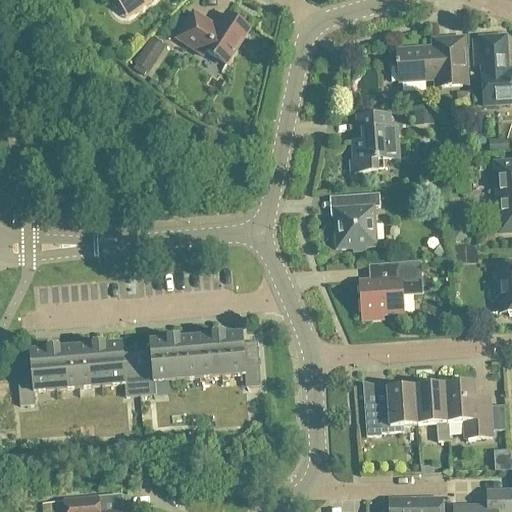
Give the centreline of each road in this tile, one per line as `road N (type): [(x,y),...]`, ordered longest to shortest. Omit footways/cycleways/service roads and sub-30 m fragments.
road 1 (residential): [(0,247),(258,233)]
road 2 (residential): [(45,313),(288,297)]
road 3 (residential): [(258,233),(308,29)]
road 4 (residential): [(312,358),(511,347)]
road 5 (residential): [(312,483),(339,490),(445,487)]
road 6 (residential): [(312,483),(312,358)]
